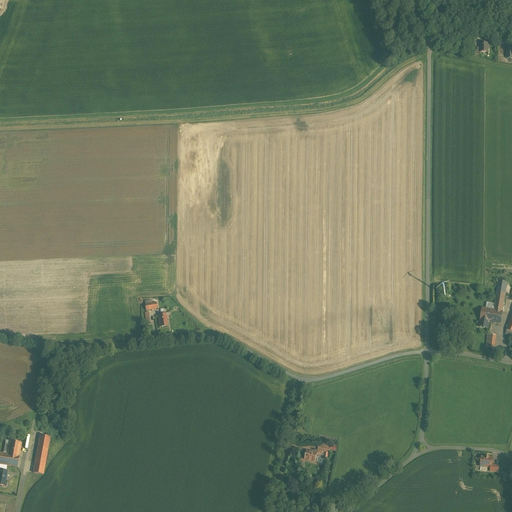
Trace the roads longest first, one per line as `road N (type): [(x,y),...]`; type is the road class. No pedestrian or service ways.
road 1 (unclassified): [(417,0),(428,40),(420,438),(413,453),(338,511)]
road 2 (track): [(262,511),(288,374)]
